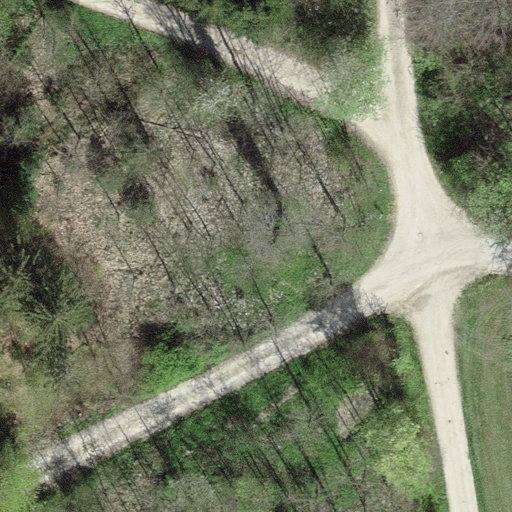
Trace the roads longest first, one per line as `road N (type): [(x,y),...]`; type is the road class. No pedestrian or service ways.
road 1 (track): [(468,511),(429,252),(395,111),(389,0)]
road 2 (track): [(429,252),(332,324),(0,500)]
road 3 (track): [(395,111),(84,0)]
